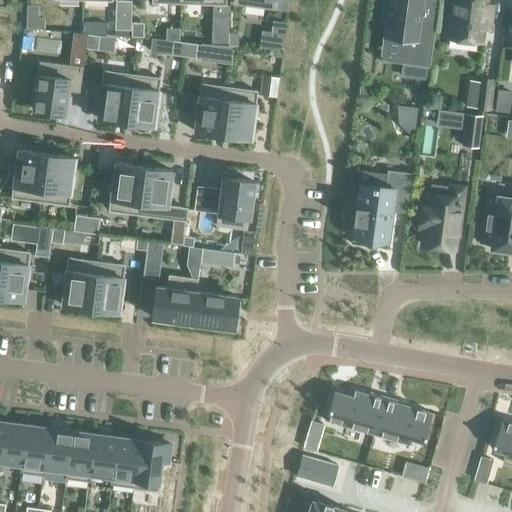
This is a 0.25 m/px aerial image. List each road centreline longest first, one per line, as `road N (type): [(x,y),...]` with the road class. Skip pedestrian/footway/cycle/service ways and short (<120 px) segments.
road 1 (residential): [(276,338),(285,317),(294,181),(287,164),(0,125)]
road 2 (residential): [(250,400),(0,367)]
road 3 (residential): [(511,294),(393,295),(379,355)]
road 4 (residential): [(480,373),(443,501)]
